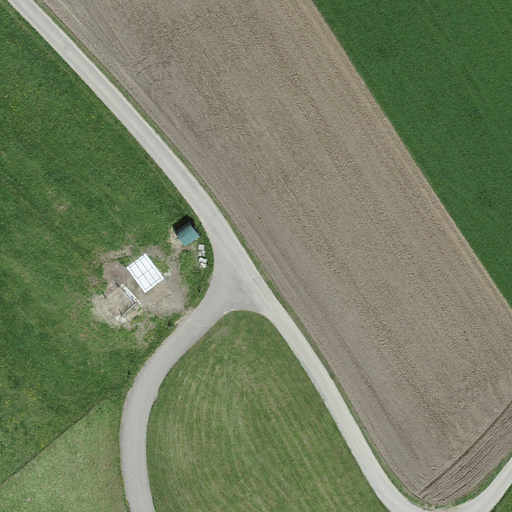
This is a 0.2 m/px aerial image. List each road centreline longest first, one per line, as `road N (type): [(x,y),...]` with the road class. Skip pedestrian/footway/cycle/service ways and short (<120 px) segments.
road 1 (unclassified): [(243,273),(190,189),(16,0)]
road 2 (unclassified): [(243,273),(406,511)]
road 3 (unclassified): [(142,511),(133,415),(149,376),(243,273)]
